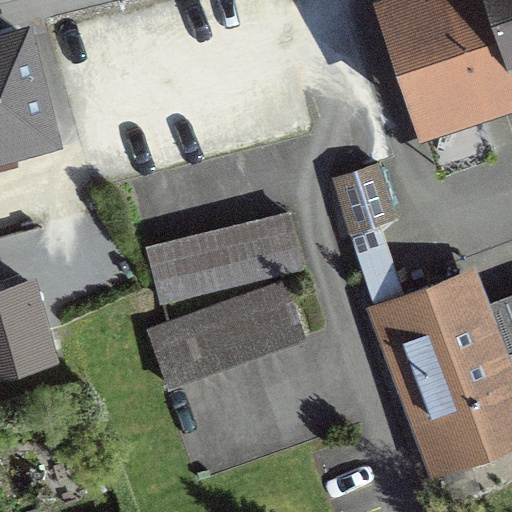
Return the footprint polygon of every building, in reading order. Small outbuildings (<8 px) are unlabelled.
[(511,87),(511,57),(493,0),(380,0),(419,118),(511,87)] [(511,0),(493,0),(511,57),(511,0)] [(23,47),(0,53),(0,151),(48,139),(23,47)] [(380,176),(335,192),(352,239),(397,223),(380,176)] [(290,221),(143,259),(155,307),(303,268),(290,221)] [(106,234),(62,251),(81,300),(125,283),(106,234)] [(461,274),(373,305),(433,476),(511,448),(511,372),(510,367),(495,373),(461,274)] [(27,288),(0,296),(0,377),(50,363),(27,288)] [(500,354),(511,349),(511,290),(481,301),(500,354)] [(291,295),(153,342),(202,482),(339,434),(291,295)]
